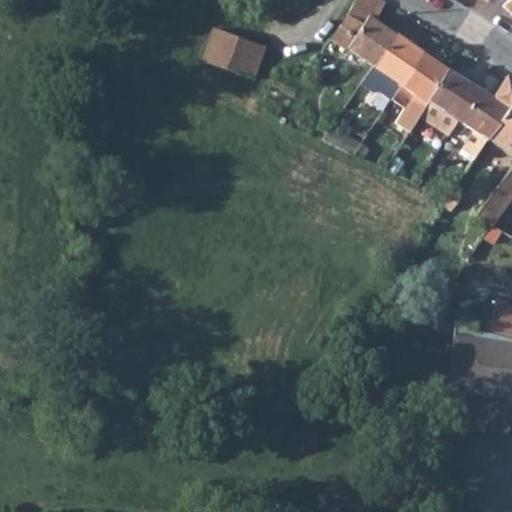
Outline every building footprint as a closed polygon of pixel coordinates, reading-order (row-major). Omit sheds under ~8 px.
[(385,0),(384,0),(352,0),(331,35),(372,62),(394,31),(375,18),(385,0)] [(511,0),(505,0),(502,3),(511,12),(511,0)] [(238,23),(234,33),(222,64),(217,76),(244,87),(249,74),(254,75),(268,35),(238,23)] [(203,56),(222,64),(234,33),(215,26),(203,56)] [(401,81),(422,49),(394,31),(372,62),(401,81)] [(418,112),(447,66),(422,49),(401,81),(392,94),(407,103),(396,119),(409,126),(418,112)] [(478,86),(447,66),(418,112),(448,131),(452,124),(457,116),(460,117),(478,86)] [(511,102),(511,80),(505,75),(491,94),(482,88),(462,119),(488,136),(489,134),(511,102)] [(457,116),(452,124),(457,127),(462,119),(482,88),(478,86),(460,117),(457,116)] [(511,102),(489,134),(511,151),(511,160),(474,208),(489,220),(504,202),(511,191),(511,102)] [(360,142),(326,127),(319,137),(344,150),(352,153),(360,142)] [(367,146),(360,142),(352,153),(360,157),(367,146)] [(455,347),(451,366),(448,383),(511,393),(511,332),(479,324),(460,320),(455,347)] [(376,393),(442,408),(448,383),(451,366),(404,337),(389,334),(376,393)] [(440,431),(468,426),(470,434),(503,437),(509,429),(511,402),(511,393),(448,383),(442,408),(439,421),(440,431)] [(442,408),(376,393),(371,410),(439,421),(442,408)] [(446,452),(470,434),(468,426),(440,431),(446,452)]
